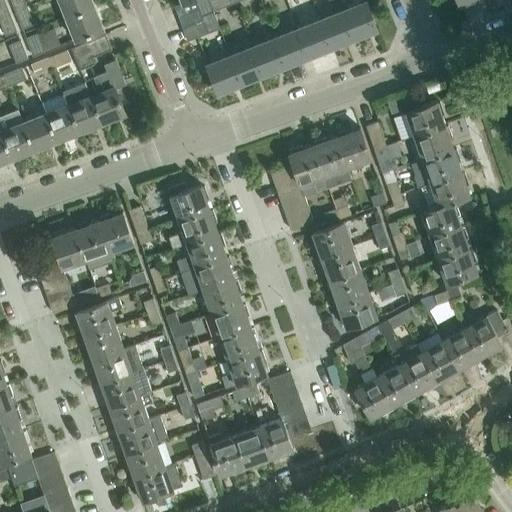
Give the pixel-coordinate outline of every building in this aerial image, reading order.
[(0,0),(0,13),(4,12),(5,15),(10,13),(5,0),(0,0)] [(11,0),(14,8),(21,6),(22,9),(28,6),(25,0),(11,0)] [(61,0),(67,15),(93,4),(90,0),(61,0)] [(177,17),(198,9),(194,0),(187,0),(183,2),(173,6),(177,17)] [(213,11),(209,0),(194,0),(198,9),(200,16),(213,11)] [(236,2),(235,0),(209,0),(213,11),(236,2)] [(355,35),(345,10),(344,10),(339,0),(328,0),(334,14),(322,19),(332,44),(353,36),(353,38),(354,37),(354,36),(355,35)] [(365,2),(345,10),(355,35),(375,27),(376,29),(377,28),(365,0),(364,1),(365,2)] [(94,4),(93,4),(67,15),(76,37),(74,37),(75,38),(103,28),(103,27),(101,27),(93,5),(94,5),(94,4)] [(28,6),(22,9),(21,6),(14,8),(22,28),(35,24),(28,6)] [(200,16),(198,9),(177,17),(182,28),(202,19),(200,16)] [(220,27),(213,11),(200,16),(202,19),(182,28),(187,40),(220,27)] [(17,30),(10,13),(5,15),(4,12),(0,13),(0,19),(6,35),(17,30)] [(332,44),(322,19),(300,27),(310,53),(330,45),(331,46),(332,46),(331,45),(332,44)] [(310,53),(300,27),(277,36),(287,62),(308,54),(308,55),(309,55),(309,54),(310,53)] [(44,51),(37,32),(25,37),(33,55),(44,51)] [(89,57),(111,48),(105,33),(71,47),(80,70),(92,65),(89,57)] [(287,62),(277,36),(255,45),(265,71),(285,63),(286,64),(287,64),(286,63),(287,62)] [(9,43),(16,62),(27,58),(20,39),(9,43)] [(265,71),(255,45),(232,54),(242,80),(263,72),(263,73),(264,73),(264,72),(265,71)] [(66,48),(51,55),(53,61),(50,62),(52,68),(71,60),(66,48)] [(242,80),(232,54),(208,64),(208,63),(207,63),(218,91),(219,91),(219,89),(240,81),(241,82),(242,82),(241,81),(242,80)] [(52,68),(50,62),(53,61),(51,55),(30,63),(35,75),(52,68)] [(100,91),(92,94),(102,120),(124,112),(124,113),(125,113),(115,88),(126,83),(115,59),(105,63),(108,71),(94,77),(100,91)] [(21,67),(7,73),(10,79),(5,81),(8,87),(26,79),(21,67)] [(0,89),(8,87),(5,81),(10,79),(7,73),(0,75),(0,89)] [(80,129),(70,103),(68,104),(65,94),(43,103),(47,112),(48,112),(57,138),(79,130),(79,131),(80,130),(80,129)] [(103,122),(102,120),(92,94),(70,103),(80,129),(101,121),(102,122),(103,122)] [(406,111),(414,135),(445,124),(437,100),(406,111)] [(35,148),(35,147),(25,121),(20,109),(0,116),(0,126),(1,130),(12,156),(34,147),(34,149),(35,148)] [(48,112),(47,112),(25,121),(35,147),(56,138),(57,140),(58,139),(57,138),(48,112)] [(365,125),(374,149),(385,145),(377,121),(365,125)] [(453,147),(445,124),(414,135),(422,158),(453,147)] [(337,135),(336,135),(347,166),(371,158),(360,127),(349,131),(348,128),(336,133),(337,135)] [(13,157),(12,156),(1,130),(0,130),(0,160),(11,156),(12,157),(13,157)] [(347,166),(336,135),(326,139),(325,137),(313,141),(314,143),(313,143),(328,187),(350,179),(346,167),(347,166)] [(328,187),(313,143),(302,147),(301,145),(289,149),(290,152),(289,152),(293,163),(297,175),(301,186),(304,195),(328,187)] [(390,160),(385,145),(374,149),(382,172),(398,166),(395,159),(390,160)] [(461,171),(453,147),(422,158),(430,182),(461,171)] [(297,175),(293,163),(270,171),(274,183),(297,175)] [(470,195),(461,171),(430,182),(439,205),(453,201),(470,195)] [(301,186),(297,175),(274,183),(278,194),(301,186)] [(168,187),(178,218),(209,208),(205,196),(208,195),(203,184),(201,185),(201,184),(188,189),(185,181),(168,187)] [(386,184),(390,196),(399,193),(394,181),(386,184)] [(305,198),(304,195),(301,186),(278,194),(282,206),(305,198)] [(386,201),(382,192),(370,197),(373,206),(386,201)] [(403,204),(399,193),(390,196),(394,207),(403,204)] [(309,209),(305,198),(282,206),(286,217),(309,209)] [(461,224),(453,201),(439,205),(421,211),(429,235),(461,224)] [(129,208),(137,232),(149,228),(141,204),(129,208)] [(347,205),(336,209),(339,218),(350,214),(347,205)] [(209,208),(178,218),(183,231),(169,236),(173,248),(187,243),(218,232),(214,220),(216,219),(212,207),(209,208)] [(313,220),(309,209),(286,217),(290,229),(313,220)] [(339,218),(336,209),(324,213),(327,222),(339,218)] [(100,219),(99,219),(110,250),(133,242),(122,211),(112,215),(111,213),(99,217),(100,219)] [(110,250),(99,219),(88,223),(87,221),(75,225),(76,227),(86,259),(110,250)] [(320,254),(321,256),(351,245),(343,221),(312,231),(316,242),(314,243),(318,254),(320,254)] [(371,224),(375,237),(384,234),(379,221),(371,224)] [(469,248),(461,224),(429,235),(437,259),(469,248)] [(86,259),(76,227),(65,231),(64,229),(52,233),(52,235),(51,236),(55,247),(59,259),(62,267),(86,259)] [(152,238),(149,228),(137,232),(141,242),(152,238)] [(220,231),(218,232),(187,243),(191,255),(177,260),(181,271),(195,266),(226,255),(222,243),(224,243),(220,231)] [(392,235),(396,247),(405,244),(401,232),(392,235)] [(388,245),(384,234),(375,237),(379,248),(388,245)] [(409,255),(405,244),(396,247),(400,258),(409,255)] [(360,269),(351,245),(321,256),(325,266),(322,266),(326,278),(329,277),(330,280),(360,269)] [(36,267),(59,259),(55,247),(33,255),(36,267)] [(477,271),(469,248),(437,259),(446,282),(477,271)] [(226,255),(195,266),(203,288),(234,277),(230,267),(232,266),(228,254),(226,255)] [(41,278),(63,270),(62,267),(59,259),(36,267),(41,278)] [(150,268),(154,280),(164,277),(159,265),(150,268)] [(387,272),(391,283),(400,280),(396,268),(387,272)] [(368,291),(360,269),(330,280),(333,289),(331,290),(335,302),(337,301),(337,302),(368,291)] [(67,282),(63,270),(41,278),(45,290),(67,282)] [(144,270),(132,274),(135,284),(147,280),(144,270)] [(168,288),(164,277),(154,280),(158,292),(168,288)] [(234,279),(234,277),(203,288),(211,312),(242,301),(238,291),(241,290),(237,278),(234,279)] [(122,288),(119,278),(96,287),(99,296),(122,288)] [(416,279),(408,282),(413,294),(421,291),(416,279)] [(404,291),(400,280),(391,283),(396,294),(404,291)] [(71,293),(67,282),(45,290),(49,301),(71,293)] [(455,285),(444,289),(447,299),(459,294),(455,285)] [(99,296),(96,287),(84,291),(87,300),(99,296)] [(447,299),(444,289),(432,293),(436,303),(447,299)] [(376,315),(368,291),(337,302),(341,313),(339,313),(343,326),(346,325),(346,326),(376,315)] [(75,305),(71,293),(49,301),(53,312),(75,305)] [(115,324),(110,311),(120,307),(116,296),(76,310),(80,321),(77,322),(82,334),(84,333),(84,334),(115,324)] [(144,301),(148,312),(158,309),(154,297),(144,301)] [(455,320),(470,313),(462,299),(448,307),(455,320)] [(243,302),(242,301),(211,312),(220,336),(251,325),(247,314),(249,313),(245,302),(243,302)] [(408,307),(398,313),(403,321),(413,316),(408,307)] [(162,322),(158,309),(148,312),(153,325),(162,322)] [(496,309),(463,327),(479,356),(490,350),(491,352),(502,345),(501,343),(502,343),(498,335),(508,330),(496,309)] [(166,315),(170,326),(180,323),(176,311),(166,315)] [(403,321),(398,313),(387,318),(392,327),(403,321)] [(184,335),(180,323),(170,326),(174,338),(184,335)] [(123,347),(115,324),(84,334),(88,345),(86,346),(90,357),(92,356),(93,358),(123,347)] [(251,326),(251,325),(220,336),(228,359),(259,348),(255,338),(257,337),(253,325),(251,326)] [(479,356),(463,327),(441,339),(457,368),(458,368),(468,362),(469,364),(481,358),(479,356)] [(365,330),(354,337),(359,346),(364,355),(365,354),(360,346),(371,340),(365,330)] [(364,355),(359,346),(354,337),(343,343),(350,362),(364,355)] [(457,368),(441,339),(420,351),(436,380),(446,374),(448,376),(459,370),(458,368),(457,368)] [(134,343),(123,347),(93,358),(96,368),(94,369),(98,381),(100,380),(101,381),(131,371),(142,367),(134,343)] [(160,348),(164,359),(174,356),(169,344),(160,348)] [(259,350),(259,348),(228,359),(232,372),(222,375),(226,387),(267,372),(263,361),(266,360),(262,349),(259,350)] [(436,380),(420,351),(398,364),(414,392),(425,386),(426,388),(437,382),(436,380)] [(178,368),(174,356),(164,359),(169,372),(178,368)] [(197,370),(193,358),(183,362),(187,374),(197,370)] [(414,392),(398,364),(376,376),(392,404),(403,398),(404,400),(415,394),(414,392)] [(142,367),(131,371),(101,381),(105,392),(102,393),(106,405),(109,404),(109,405),(140,395),(149,392),(151,391),(142,367)] [(205,394),(197,370),(187,374),(196,397),(205,394)] [(268,378),(272,390),(294,382),(290,370),(268,378)] [(392,404),(376,376),(355,387),(371,416),(381,410),(382,412),(393,406),(392,404)] [(6,383),(6,382),(0,384),(0,410),(14,406),(10,394),(12,393),(8,382),(6,383)] [(299,393),(294,382),(272,390),(276,401),(299,393)] [(256,383),(243,387),(247,396),(259,392),(256,383)] [(247,396),(243,387),(231,391),(235,400),(247,396)] [(176,394),(181,406),(190,403),(186,391),(176,394)] [(149,392),(140,395),(109,405),(113,416),(111,416),(115,428),(117,427),(117,429),(148,418),(157,414),(149,392)] [(303,405),(299,393),(276,401),(280,413),(303,405)] [(197,404),(203,420),(215,416),(212,408),(223,405),(219,395),(197,404)] [(194,414),(190,403),(181,406),(185,418),(194,414)] [(14,406),(0,410),(0,437),(22,429),(19,418),(21,417),(17,405),(14,406)] [(284,425),(307,417),(303,405),(280,413),(282,417),(284,425)] [(292,448),(288,437),(284,425),(282,417),(257,426),(268,456),(279,453),(280,455),(292,451),(291,448),(292,448)] [(311,429),(307,417),(284,425),(288,437),(311,429)] [(156,441),(148,418),(117,429),(121,439),(119,440),(123,452),(125,451),(126,452),(156,441)] [(268,456),(257,426),(234,434),(245,465),(255,461),(256,463),(268,459),(268,457),(268,456)] [(23,430),(22,429),(0,437),(0,463),(31,452),(27,441),(29,441),(25,429),(23,430)] [(245,465),(234,434),(222,438),(220,431),(209,435),(211,442),(210,442),(221,473),(232,469),(233,471),(245,467),(244,465),(245,465)] [(191,444),(195,454),(207,450),(203,440),(191,444)] [(165,465),(156,441),(126,452),(129,463),(127,463),(131,475),(133,474),(134,476),(165,465)] [(34,471),(59,462),(54,450),(30,459),(34,471)] [(215,474),(207,450),(195,454),(203,478),(215,474)] [(38,483),(63,474),(59,462),(34,471),(38,483)] [(20,463),(8,468),(11,477),(24,472),(20,463)] [(173,488),(165,465),(134,476),(138,486),(135,487),(139,499),(142,498),(142,499),(173,488)] [(0,480),(11,477),(8,468),(0,470),(0,480)] [(43,494),(67,486),(63,474),(38,483),(43,494)] [(71,498),(67,486),(43,494),(47,506),(71,498)] [(480,511),(483,509),(471,494),(462,498),(456,503),(453,499),(430,508),(420,511),(480,511)] [(68,511),(75,510),(71,498),(47,506),(48,510),(49,510),(49,511),(68,511)]
